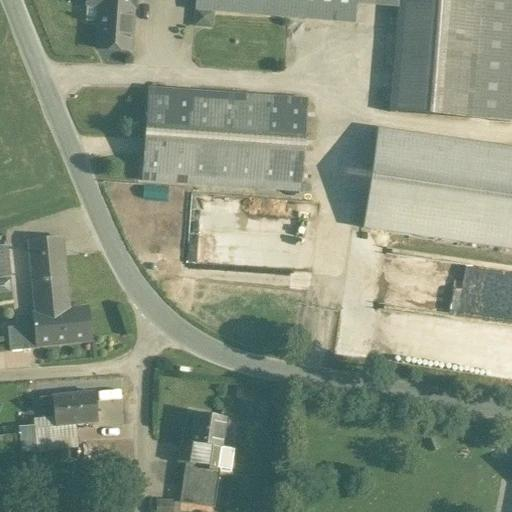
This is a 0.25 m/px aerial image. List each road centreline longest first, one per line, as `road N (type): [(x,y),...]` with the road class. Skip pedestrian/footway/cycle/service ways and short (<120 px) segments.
road 1 (residential): [(146,318),(229,361),(511,413)]
road 2 (residential): [(16,0),(146,318)]
road 3 (track): [(374,85),(50,85)]
road 4 (track): [(141,511),(144,369)]
road 5 (residential): [(146,318),(144,369),(62,382)]
